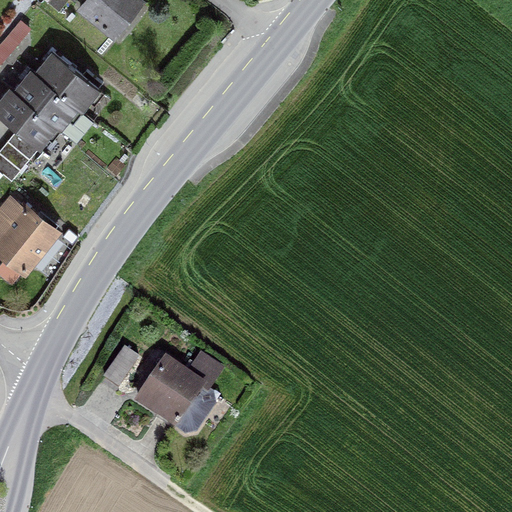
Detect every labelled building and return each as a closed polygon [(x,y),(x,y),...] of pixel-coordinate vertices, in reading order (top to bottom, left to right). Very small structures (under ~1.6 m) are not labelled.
[(148,6),(139,0),(91,0),(78,16),(115,45),(148,6)] [(37,76),(77,108),(87,117),(104,97),(53,56),(37,76)] [(16,92),(58,126),(61,128),(77,108),(37,76),(32,72),(16,92)] [(58,126),(16,92),(12,89),(0,102),(0,116),(18,131),(39,148),(58,126)] [(39,148),(18,131),(10,141),(31,159),(39,148)] [(31,159),(10,141),(1,152),(22,169),(31,159)] [(22,169),(1,152),(0,153),(0,169),(13,180),(22,169)] [(65,233),(10,194),(0,207),(0,255),(28,277),(65,233)] [(125,349),(104,378),(118,388),(139,358),(125,349)] [(213,385),(169,358),(138,404),(182,432),(213,385)]
